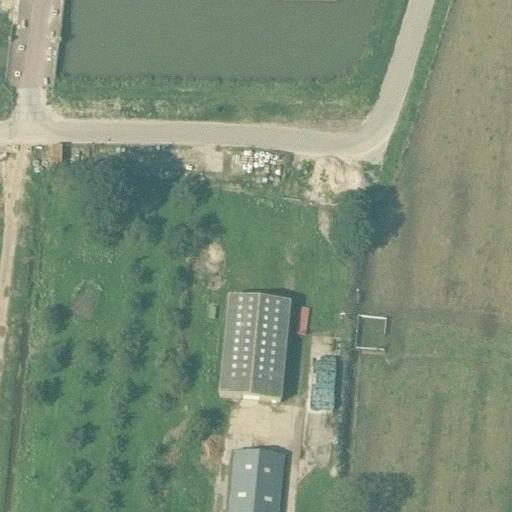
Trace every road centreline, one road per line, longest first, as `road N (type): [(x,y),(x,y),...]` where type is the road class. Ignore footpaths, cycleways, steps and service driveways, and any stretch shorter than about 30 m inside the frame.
road 1 (tertiary): [(366,149),(264,137),(22,133)]
road 2 (residential): [(421,0),(366,149)]
road 3 (tertiary): [(366,149),(511,172)]
